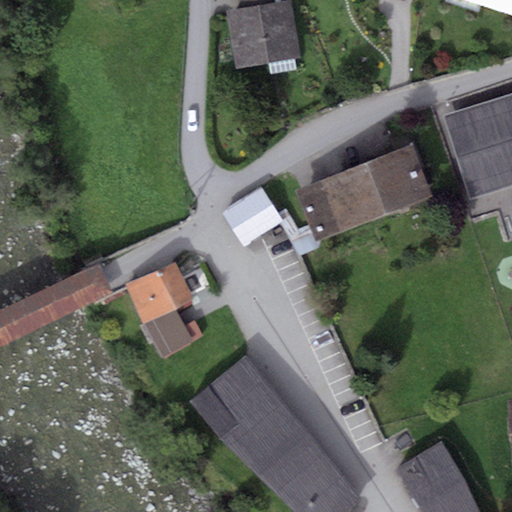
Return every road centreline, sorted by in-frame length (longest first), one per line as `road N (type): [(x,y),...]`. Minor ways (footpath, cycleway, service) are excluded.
road 1 (residential): [(511,65),(305,134),(220,198)]
road 2 (residential): [(220,198),(181,236),(0,329)]
road 3 (residential): [(196,0),(194,158),(220,198)]
